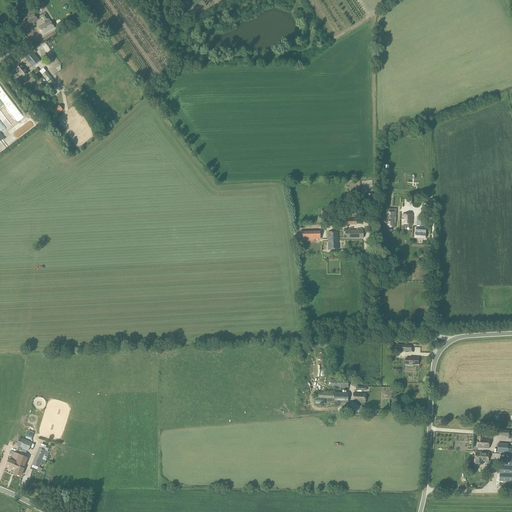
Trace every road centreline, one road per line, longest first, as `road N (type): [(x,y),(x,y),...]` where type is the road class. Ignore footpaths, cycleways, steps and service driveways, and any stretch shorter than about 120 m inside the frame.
road 1 (unclassified): [(419,511),(434,357),(461,336),(511,333)]
road 2 (unknown): [(440,347),(434,227),(415,212)]
